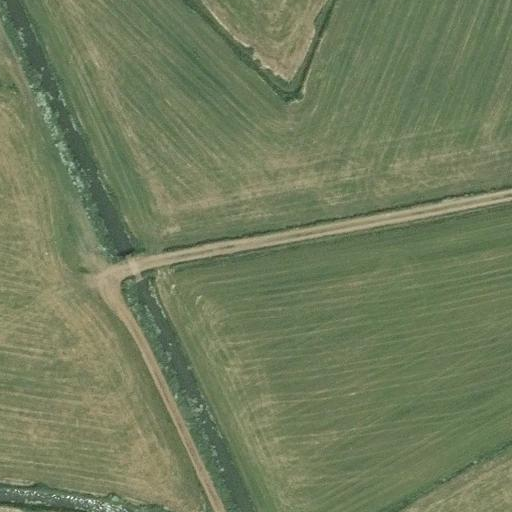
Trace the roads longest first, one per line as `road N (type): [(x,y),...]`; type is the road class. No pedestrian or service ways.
road 1 (track): [(218,511),(15,65)]
road 2 (track): [(109,275),(511,191)]
